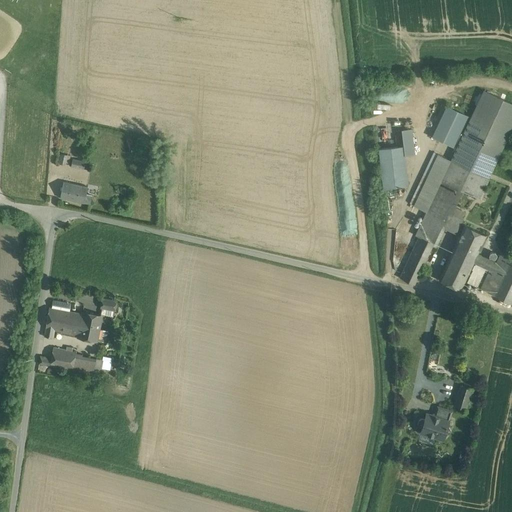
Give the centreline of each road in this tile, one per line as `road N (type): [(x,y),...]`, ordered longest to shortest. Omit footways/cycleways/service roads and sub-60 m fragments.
road 1 (unclassified): [(52,209),(511,314)]
road 2 (unclassified): [(11,511),(52,209)]
